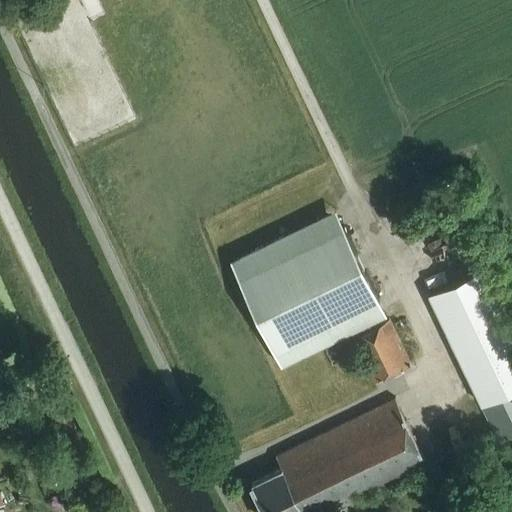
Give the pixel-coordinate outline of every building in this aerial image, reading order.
[(231,255),(229,256),(279,361),(281,360),(274,346),(379,297),(344,223),(239,273),(231,255)] [(511,328),(482,267),(428,293),(498,438),(511,431),(511,328)] [(388,316),(350,334),(372,379),(410,361),(388,316)] [(251,481),(265,511),(295,511),(303,508),(304,511),(309,511),(322,506),(324,510),(335,504),(336,506),(427,461),(395,395),(276,453),(282,466),(251,481)] [(437,482),(448,504),(458,499),(447,477),(437,482)]
